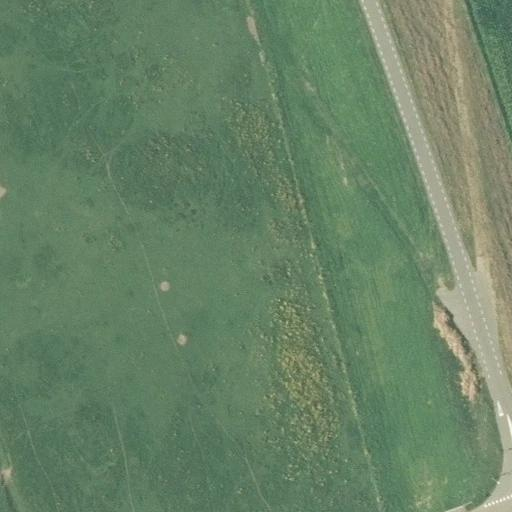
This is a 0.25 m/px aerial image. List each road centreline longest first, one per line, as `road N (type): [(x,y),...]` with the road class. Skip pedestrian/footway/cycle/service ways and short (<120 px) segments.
road 1 (unclassified): [(511,425),(371,0)]
road 2 (track): [(487,347),(440,294),(273,45),(253,43)]
road 3 (track): [(487,347),(447,0)]
